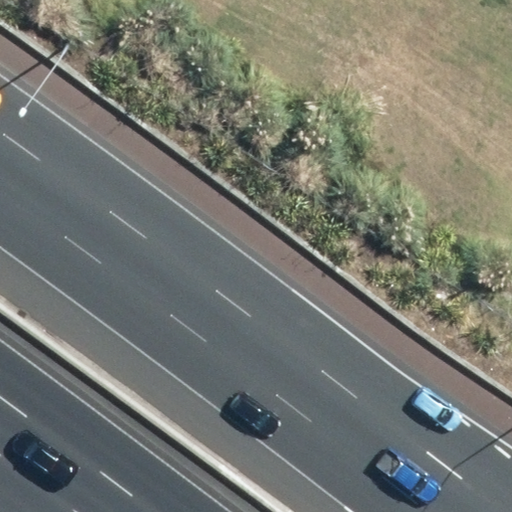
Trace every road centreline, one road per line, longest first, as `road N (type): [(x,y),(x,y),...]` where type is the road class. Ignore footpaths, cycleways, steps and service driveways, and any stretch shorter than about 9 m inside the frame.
road 1 (motorway): [(189,352),(480,511)]
road 2 (motorway): [(189,352),(393,511)]
road 3 (motorway): [(0,212),(189,352)]
road 4 (motorway): [(150,509),(0,399)]
